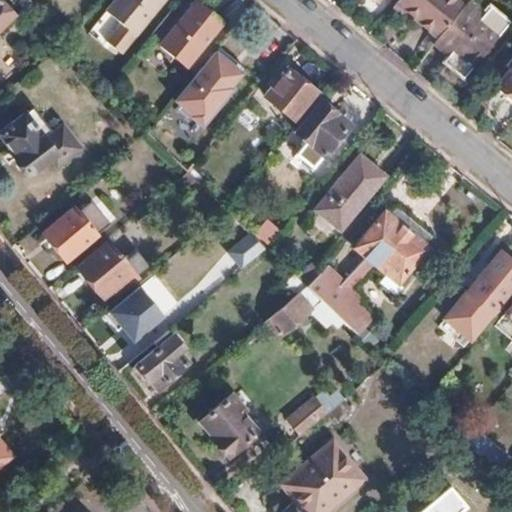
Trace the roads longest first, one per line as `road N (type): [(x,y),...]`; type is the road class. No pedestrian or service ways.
road 1 (residential): [(189,511),(0,288)]
road 2 (residential): [(511,176),(294,0)]
